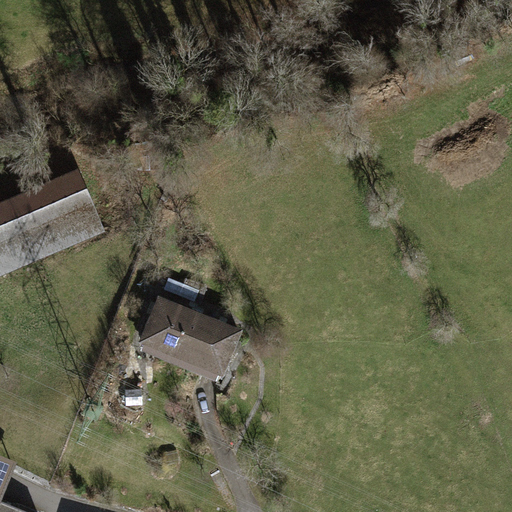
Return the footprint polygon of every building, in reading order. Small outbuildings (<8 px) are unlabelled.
[(0,207),(0,278),(105,231),(79,172),(9,203),(0,207)] [(0,184),(0,207),(9,203),(0,184)] [(169,279),(164,291),(200,305),(207,287),(187,280),(185,285),(169,279)] [(221,324),(158,298),(139,344),(144,346),(141,354),(217,384),(219,378),(223,380),(243,333),(221,324)] [(141,390),(125,391),(127,407),(142,406),(141,390)] [(177,451),(164,454),(167,467),(180,463),(177,451)] [(0,496),(8,478),(0,475),(0,511),(25,511),(0,501),(0,496)]
